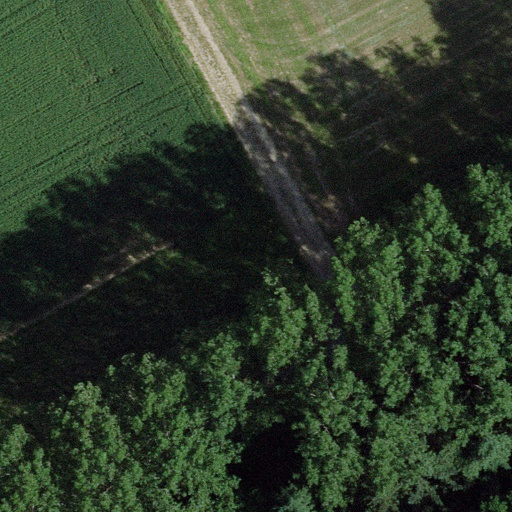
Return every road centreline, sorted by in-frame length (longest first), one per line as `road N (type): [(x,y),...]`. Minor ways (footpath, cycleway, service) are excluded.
road 1 (track): [(90,511),(511,275)]
road 2 (track): [(167,0),(371,358)]
